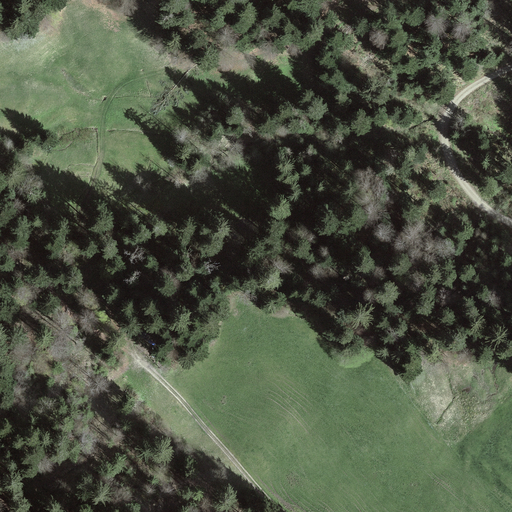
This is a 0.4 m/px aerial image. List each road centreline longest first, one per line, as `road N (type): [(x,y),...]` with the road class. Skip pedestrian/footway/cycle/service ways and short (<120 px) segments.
road 1 (track): [(390,0),(225,59),(132,76),(108,92),(101,162),(82,207),(86,249),(102,295),(152,370)]
road 2 (track): [(511,68),(456,97),(441,127),(471,193),(511,221)]
road 3 (track): [(152,370),(259,491),(289,511)]
